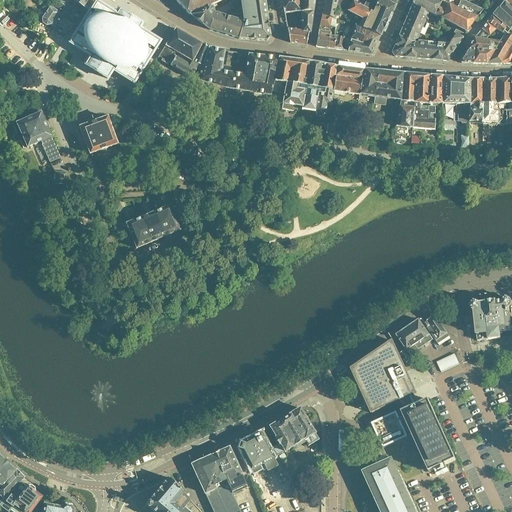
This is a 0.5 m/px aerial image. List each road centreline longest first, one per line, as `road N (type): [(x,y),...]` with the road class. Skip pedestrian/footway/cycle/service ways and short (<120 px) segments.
road 1 (secondary): [(101,477),(131,473),(313,381)]
road 2 (secondary): [(313,381),(454,285)]
road 3 (residential): [(144,0),(228,44),(282,49)]
road 4 (residential): [(332,511),(332,412),(313,381)]
road 5 (residential): [(190,238),(124,262),(94,206)]
road 6 (residential): [(93,104),(214,148)]
